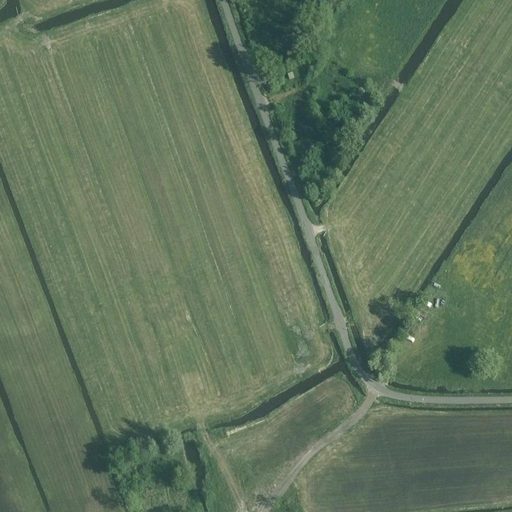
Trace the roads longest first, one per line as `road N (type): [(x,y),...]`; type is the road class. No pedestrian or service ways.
road 1 (unclassified): [(511,400),(408,398),(365,380),(221,0)]
road 2 (track): [(0,270),(87,511)]
road 3 (track): [(265,511),(309,449),(350,422),(375,388)]
